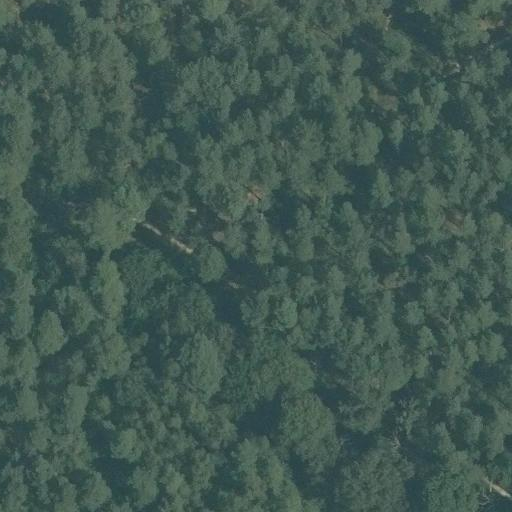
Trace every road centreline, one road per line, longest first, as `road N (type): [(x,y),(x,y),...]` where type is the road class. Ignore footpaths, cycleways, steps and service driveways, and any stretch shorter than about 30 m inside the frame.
road 1 (track): [(511,505),(234,258),(145,217)]
road 2 (track): [(145,217),(260,189),(511,37)]
road 3 (track): [(0,197),(145,217)]
